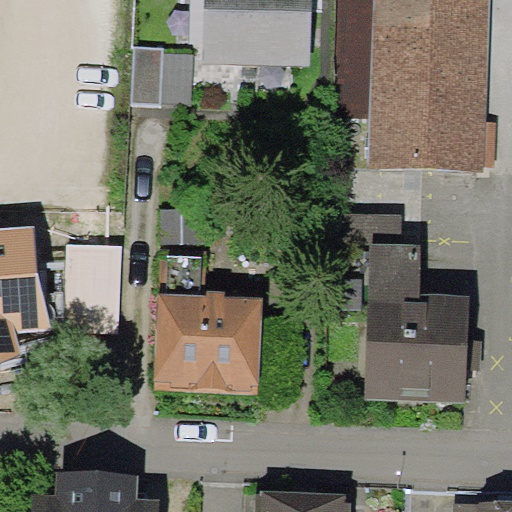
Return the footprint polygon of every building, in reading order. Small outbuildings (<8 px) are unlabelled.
[(210,0),(209,53),(320,56),(321,0),(210,0)] [(494,5),(384,3),(380,172),(490,175),(494,5)] [(441,257),(386,257),(384,406),(499,408),(500,321),(440,320),(441,257)] [(71,312),(0,310),(0,377),(70,379),(71,312)] [(278,316),(177,313),(175,390),(276,392),(278,316)] [(55,492),(31,491),(30,511),(134,511),(136,472),(56,469),(55,492)]
